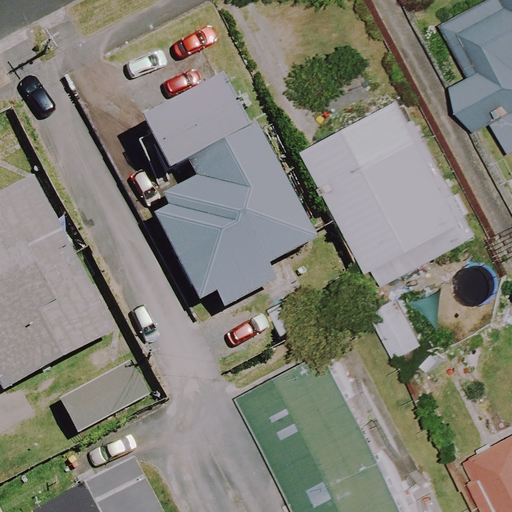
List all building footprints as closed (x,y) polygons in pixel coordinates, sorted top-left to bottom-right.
[(511,0),(500,0),(451,26),(477,75),(459,84),(483,128),(499,120),(511,145),(511,0)] [(244,139),(218,88),(137,129),(168,190),(154,197),(161,212),(144,220),(190,309),(206,300),(216,318),(272,289),(263,271),(310,247),(253,135),(244,139)] [(387,285),(477,238),(404,99),(309,150),(372,271),(378,268),(387,285)] [(0,396),(109,338),(31,190),(0,206),(0,396)] [(423,347),(400,300),(372,314),(395,361),(423,347)] [(410,511),(331,358),(245,403),(302,511),(410,511)] [(142,403),(123,368),(53,404),(72,439),(142,403)] [(511,511),(511,438),(471,460),(487,490),(477,495),(486,511),(511,511)] [(152,511),(127,463),(34,511),(152,511)]
